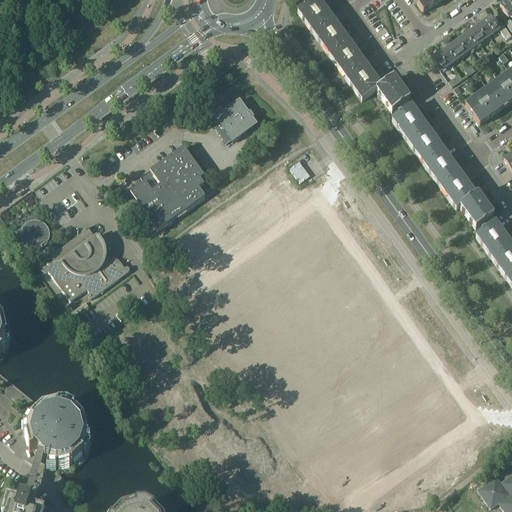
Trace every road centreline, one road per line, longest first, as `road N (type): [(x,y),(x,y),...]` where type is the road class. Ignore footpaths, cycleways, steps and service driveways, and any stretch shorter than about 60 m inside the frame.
road 1 (unclassified): [(341,132),(324,143),(511,398)]
road 2 (primary): [(511,369),(341,132)]
road 3 (tertiary): [(58,142),(216,24)]
road 4 (residential): [(476,155),(403,56)]
